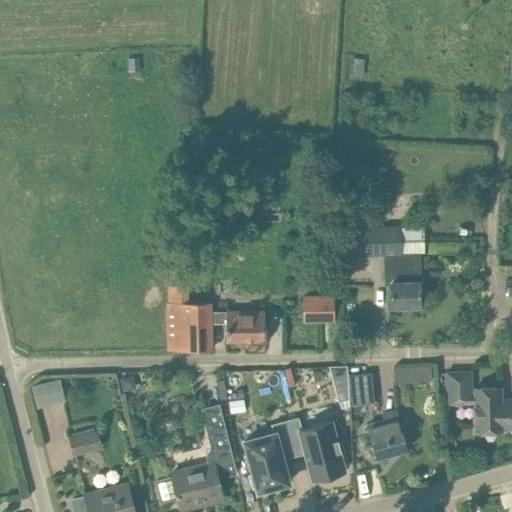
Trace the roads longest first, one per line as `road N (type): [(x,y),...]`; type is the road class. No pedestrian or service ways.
road 1 (residential): [(511,352),(6,365)]
road 2 (unclassified): [(44,511),(6,365)]
road 3 (residential): [(366,511),(511,474)]
